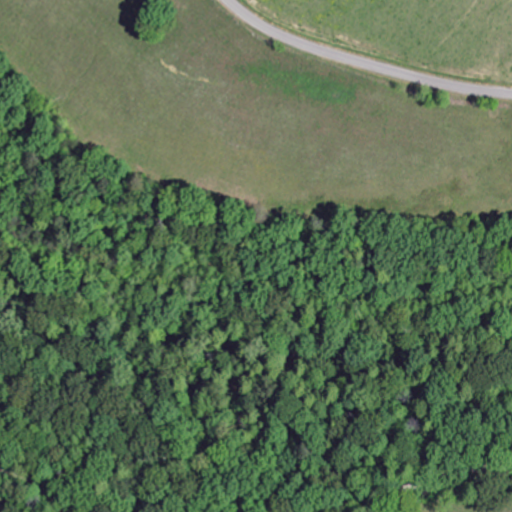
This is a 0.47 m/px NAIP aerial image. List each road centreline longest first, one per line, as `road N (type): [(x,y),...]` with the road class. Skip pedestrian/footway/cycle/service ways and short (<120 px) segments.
road 1 (residential): [(511,467),(318,511),(63,505),(0,469)]
road 2 (residential): [(511,93),(315,48),(266,27),(231,0)]
